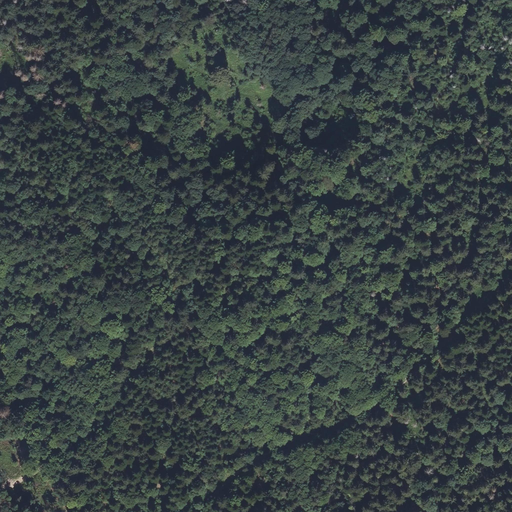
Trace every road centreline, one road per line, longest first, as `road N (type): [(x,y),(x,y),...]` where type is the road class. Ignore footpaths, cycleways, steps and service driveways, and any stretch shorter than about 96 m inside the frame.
road 1 (track): [(511,47),(472,85),(438,98),(417,162),(380,200),(251,257),(218,288),(201,322),(166,345)]
road 2 (track): [(156,511),(184,409),(214,371),(214,346),(166,345),(0,487)]
road 3 (track): [(200,511),(231,477),(271,452),(381,407),(511,279)]
